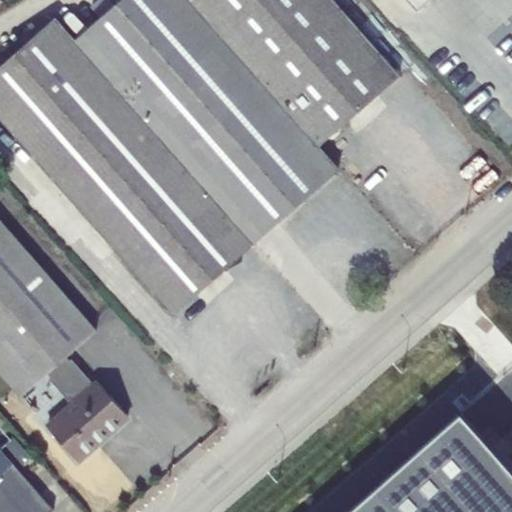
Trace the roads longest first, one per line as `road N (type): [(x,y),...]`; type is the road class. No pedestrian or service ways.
road 1 (tertiary): [(184,511),(511,223)]
road 2 (unknown): [(147,315),(264,247),(302,246),(340,299),(361,355)]
road 3 (unknown): [(147,315),(71,235),(0,142)]
road 4 (unknown): [(255,449),(147,315)]
